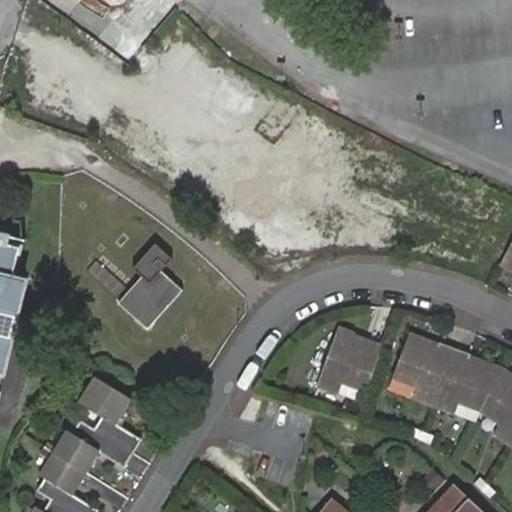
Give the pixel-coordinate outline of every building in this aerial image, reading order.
[(511,220),(497,213),(476,246),(511,265),(511,220)] [(172,257),(156,243),(134,267),(142,275),(119,301),(147,327),(182,289),(161,270),(172,257)] [(19,250),(0,245),(0,375),(4,376),(25,284),(12,281),(19,250)] [(339,328),(317,384),(339,392),(343,381),(367,390),(382,349),(353,338),(354,334),(339,328)] [(411,334),(395,377),(419,385),(414,397),(436,405),(457,348),(442,342),(440,346),(411,334)] [(473,353),(457,348),(436,405),(457,413),(461,402),(482,410),(503,370),(471,357),(473,353)] [(511,375),(503,370),(482,410),(500,421),(494,431),(511,443),(511,375)] [(95,428),(134,453),(142,439),(117,423),(132,398),(96,375),(80,401),(103,415),(95,428)] [(54,452),(87,473),(99,451),(125,467),(134,453),(95,428),(81,420),(73,434),(67,430),(54,452)] [(52,499),(73,511),(97,511),(99,510),(73,494),(87,473),(54,452),(40,473),(46,477),(38,490),(52,499)] [(433,469),(423,481),(434,491),(444,480),(433,469)] [(484,511),(456,487),(432,511),(345,511),(332,501),(322,511),(484,511)] [(73,511),(52,499),(45,510),(37,505),(32,511),(73,511)]
